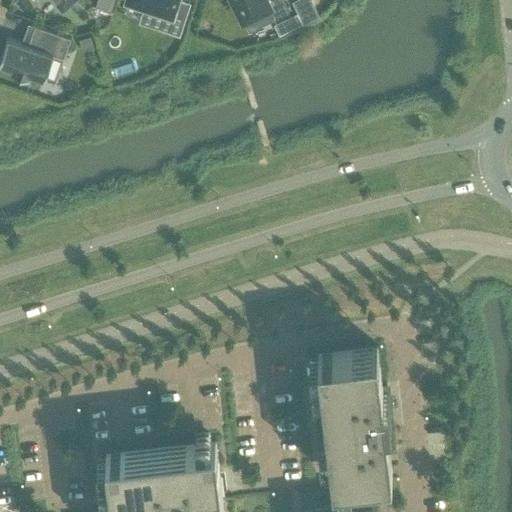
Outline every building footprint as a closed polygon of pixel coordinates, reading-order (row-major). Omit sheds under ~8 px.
[(58,0),(63,4),(67,0),(97,0),(96,5),(111,10),(114,0),(58,0)] [(131,0),(142,3),(164,11),(158,28),(179,35),(190,2),(184,0),(131,0)] [(233,0),(243,21),(267,9),(273,21),(290,13),(283,0),(233,0)] [(317,15),(310,0),(296,0),(293,2),(303,22),(317,15)] [(295,26),(291,17),(275,25),(279,34),(295,26)] [(7,37),(0,57),(0,63),(12,68),(10,71),(29,77),(30,74),(43,79),(52,54),(63,58),(71,38),(34,25),(28,44),(7,37)] [(94,47),(90,35),(79,39),(82,50),(94,47)] [(318,351),(320,374),(332,475),(392,468),(387,428),(392,427),(390,414),(391,414),(389,397),(388,397),(387,383),(382,384),(377,344),(318,351)] [(224,511),(219,463),(216,438),(106,451),(112,511),(224,511)]
